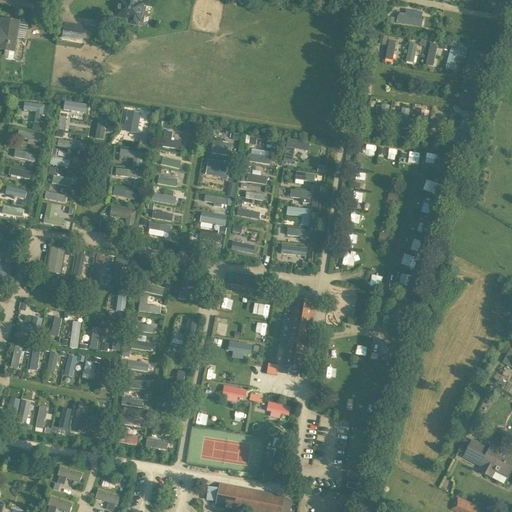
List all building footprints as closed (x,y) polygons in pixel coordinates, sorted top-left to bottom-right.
[(143,4),(139,3),(139,0),(123,0),(120,0),(119,0),(116,17),(130,19),(129,21),(130,23),(131,24),(133,25),(135,25),(137,24),(138,22),(138,20),(140,21),(143,4)] [(487,8),(498,11),(500,0),(482,0),(482,1),(488,2),(487,8)] [(399,14),(398,24),(423,26),(424,16),(399,14)] [(19,22),(1,20),(0,28),(0,49),(5,51),(4,59),(13,61),(14,52),(16,39),(26,40),(28,24),(19,23),(19,22)] [(85,28),(64,24),(63,36),(83,39),(85,28)] [(395,59),(396,40),(388,40),(387,58),(395,59)] [(453,40),(446,68),(456,70),(460,53),(467,55),(469,44),(453,40)] [(406,62),(414,64),(419,44),(411,42),(406,62)] [(435,66),(438,44),(430,43),(427,65),(435,66)] [(470,48),(465,74),(474,75),(476,63),(483,64),(485,51),(470,48)] [(34,122),(43,124),(46,105),(26,101),(24,110),(36,112),(34,122)] [(380,113),(388,115),(390,106),(382,104),(380,113)] [(402,108),(400,124),(408,125),(410,109),(402,108)] [(427,123),(430,111),(423,109),(421,121),(427,123)] [(471,143),(472,117),(459,116),(457,142),(471,143)] [(98,119),(97,138),(106,139),(108,120),(98,119)] [(82,133),(83,124),(60,120),(59,129),(82,133)] [(127,126),(126,134),(141,135),(142,127),(127,126)] [(163,147),(183,149),(184,141),(172,140),(173,131),(165,130),(163,147)] [(43,141),(43,134),(19,131),(18,139),(43,141)] [(256,144),(258,137),(247,135),(246,142),(256,144)] [(214,139),(211,152),(231,156),(234,143),(214,139)] [(59,140),(59,148),(79,149),(79,141),(59,140)] [(379,148),(379,158),(396,158),(396,148),(379,148)] [(134,158),(133,165),(141,166),(142,152),(121,149),(121,157),(134,158)] [(251,164),(272,163),(271,149),(250,150),(251,164)] [(16,150),(15,158),(36,160),(37,152),(16,150)] [(323,163),(324,156),(295,151),(294,158),(323,163)] [(401,151),(400,161),(408,162),(408,152),(401,151)] [(419,164),(419,152),(409,151),(408,163),(419,164)] [(435,164),(437,154),(426,153),(425,163),(435,164)] [(163,156),(161,164),(181,169),(183,161),(163,156)] [(229,177),(231,162),(208,159),(207,174),(229,177)] [(10,167),(9,174),(31,179),(33,172),(10,167)] [(117,168),(116,175),(139,178),(139,170),(117,168)] [(248,170),(248,183),(268,183),(268,176),(262,176),(262,170),(248,170)] [(296,183),(305,184),(305,181),(318,181),(319,173),(296,172),(296,183)] [(54,175),(53,184),(75,186),(76,178),(54,175)] [(177,186),(178,178),(159,176),(158,185),(177,186)] [(234,196),(236,183),(230,182),(228,196),(234,196)] [(47,184),(45,199),(67,202),(68,194),(50,192),(51,185),(47,184)] [(27,202),(29,190),(7,186),(5,198),(27,202)] [(115,188),(114,196),(136,199),(137,190),(115,188)] [(173,197),(174,191),(165,190),(164,194),(154,193),(153,201),(177,204),(178,197),(173,197)] [(291,190),(291,202),(312,203),(313,190),(291,190)] [(246,198),(264,200),(265,194),(247,191),(246,198)] [(364,199),(365,192),(355,191),(354,198),(364,199)] [(388,201),(398,203),(400,195),(391,192),(388,201)] [(226,208),(227,205),(232,205),(232,197),(206,195),(205,201),(215,202),(214,207),(226,208)] [(435,205),(424,202),(421,211),(432,214),(435,205)] [(0,217),(22,222),(25,209),(1,205),(0,208),(0,217)] [(65,216),(73,216),(74,206),(47,205),(47,216),(56,216),(57,213),(65,213),(65,216)] [(288,206),(287,214),(302,217),(301,225),(311,227),(314,210),(288,206)] [(135,223),(136,210),(112,207),(110,221),(135,223)] [(152,219),(173,221),(174,212),(153,210),(152,219)] [(203,212),(200,226),(212,228),(213,224),(220,226),(219,233),(225,234),(228,216),(203,212)] [(351,224),(359,225),(361,215),(352,214),(351,224)] [(164,232),(171,233),(172,224),(150,222),(149,235),(164,236),(164,232)] [(417,230),(425,233),(428,225),(420,222),(417,230)] [(309,238),(310,230),(288,227),(287,235),(309,238)] [(201,232),(200,241),(222,243),(223,234),(201,232)] [(424,244),(418,242),(420,236),(414,234),(409,250),(420,254),(424,244)] [(13,262),(18,242),(11,240),(6,260),(13,262)] [(231,251),(254,257),(257,246),(233,240),(231,251)] [(283,244),(281,253),(307,257),(308,248),(283,244)] [(47,272),(63,274),(66,248),(51,246),(47,272)] [(75,274),(83,276),(85,255),(78,254),(75,274)] [(94,278),(101,279),(103,266),(115,268),(117,257),(98,254),(94,278)] [(116,259),(114,281),(134,283),(136,260),(116,259)] [(0,270),(10,273),(11,268),(0,264),(0,270)] [(261,275),(230,271),(229,283),(259,288),(261,275)] [(369,285),(381,287),(382,276),(370,274),(369,285)] [(197,299),(197,287),(191,287),(192,280),(180,280),(179,298),(197,299)] [(147,292),(163,296),(165,288),(149,284),(147,292)] [(118,310),(127,311),(128,290),(118,290),(118,310)] [(149,296),(142,294),(138,310),(161,314),(163,307),(148,304),(149,296)] [(259,310),(269,312),(271,301),(261,299),(259,310)] [(315,304),(294,300),(283,367),(304,370),(315,304)] [(27,311),(27,302),(20,302),(19,335),(38,335),(39,312),(27,311)] [(59,337),(63,318),(55,316),(51,336),(59,337)] [(187,326),(186,338),(195,339),(197,319),(183,318),(183,326),(187,326)] [(70,348),(78,349),(82,322),(73,321),(70,348)] [(140,324),(140,332),(154,333),(155,325),(140,324)] [(91,349),(99,350),(101,327),(93,327),(91,349)] [(121,351),(121,335),(113,335),(114,351),(121,351)] [(152,350),(153,341),(134,340),(134,349),(152,350)] [(11,367),(19,368),(24,347),(16,345),(11,367)] [(181,365),(190,365),(191,346),(182,345),(181,365)] [(253,345),(252,356),(262,358),(264,346),(253,345)] [(511,349),(510,348),(502,363),(511,368),(511,349)] [(31,369),(39,370),(41,352),(33,351),(31,369)] [(48,371),(56,372),(59,353),(50,352),(48,371)] [(65,376),(75,377),(77,356),(68,355),(65,376)] [(100,379),(112,381),(116,360),(104,358),(100,379)] [(90,379),(92,362),(85,361),(83,378),(90,379)] [(129,361),(128,370),(152,371),(152,362),(129,361)] [(347,375),(356,376),(358,363),(349,362),(347,375)] [(278,375),(279,364),(269,363),(267,373),(278,375)] [(249,366),(247,375),(257,377),(259,368),(249,366)] [(131,388),(147,389),(147,382),(132,380),(131,388)] [(226,385),(224,400),(238,402),(239,398),(246,399),(248,389),(226,385)] [(142,407),(143,393),(124,392),(123,405),(142,407)] [(251,394),(250,401),(263,402),(264,395),(251,394)] [(13,400),(10,413),(16,414),(20,401),(13,400)] [(268,411),(272,411),(271,417),(281,418),(282,415),(291,416),(292,405),(269,402),(268,411)] [(349,410),(357,412),(358,403),(350,402),(349,410)] [(80,405),(79,433),(88,433),(89,406),(80,405)] [(40,406),(35,430),(43,432),(48,407),(40,406)] [(59,427),(68,429),(72,409),(64,407),(59,427)] [(123,417),(122,425),(142,426),(142,418),(123,417)] [(365,465),(366,421),(349,420),(348,465),(365,465)] [(124,443),(138,446),(139,437),(125,435),(124,443)] [(146,448),(168,450),(169,442),(147,439),(146,448)] [(488,450),(472,441),(464,456),(481,465),(480,466),(478,471),(491,478),(494,472),(507,479),(511,470),(511,457),(490,446),(488,450)] [(80,483),(83,474),(62,466),(56,482),(65,485),(67,478),(80,483)] [(281,511),(284,497),(219,485),(215,507),(239,511),(281,511)] [(216,502),(218,489),(208,488),(207,501),(216,502)] [(115,511),(121,496),(99,489),(96,498),(109,502),(107,509),(111,510),(110,511),(115,511)] [(52,496),(47,511),(48,511),(57,511),(58,508),(69,511),(70,511),(73,503),(52,496)] [(484,511),(485,511),(455,497),(449,510),(454,511),(484,511)]
